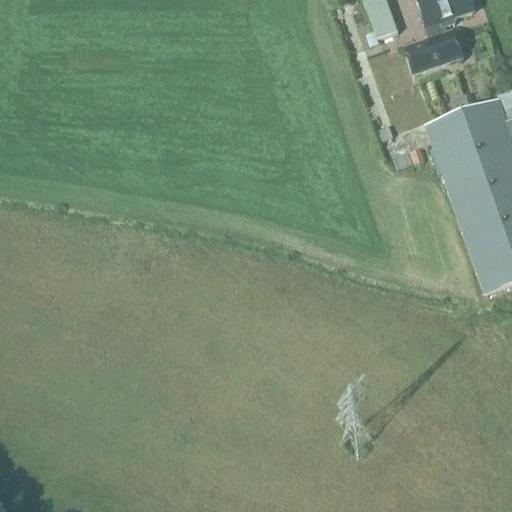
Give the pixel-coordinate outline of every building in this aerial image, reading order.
[(353,0),(363,42),(385,37),(376,0),(353,0)] [(452,67),(442,39),(439,29),(441,28),(442,31),(445,33),(455,29),(456,26),(455,23),(474,17),(470,6),(473,5),(474,2),(473,0),(415,0),(427,32),(425,32),(430,45),(405,54),(414,81),(452,67)] [(511,126),(506,129),(498,104),(423,130),(482,300),(511,289),(511,126)] [(421,152),(409,157),(413,169),(425,164),(421,152)] [(408,157),(392,163),(396,175),(412,169),(408,157)]
